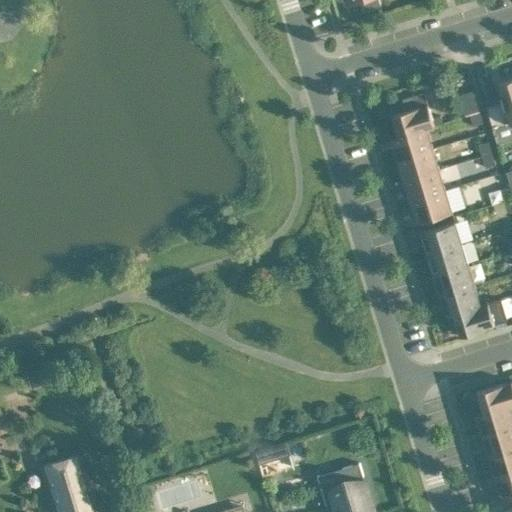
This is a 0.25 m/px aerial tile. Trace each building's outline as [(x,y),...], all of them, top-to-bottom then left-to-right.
[(347,0),(348,2),(354,0),(362,0),(366,9),(381,4),(379,0),(347,0)] [(503,100),(486,105),(493,127),(498,143),(511,138),(511,77),(498,82),(503,100)] [(473,90),(458,94),(464,115),(469,113),(479,110),(473,90)] [(427,128),(435,125),(425,91),(403,97),(407,109),(393,113),(399,134),(399,135),(427,126),(427,128)] [(479,110),(469,113),(473,125),(483,122),(480,110),(479,110)] [(391,136),(398,158),(433,147),(427,128),(427,126),(399,135),(399,134),(391,136)] [(493,151),(489,140),(478,143),(482,155),(493,151)] [(398,158),(404,179),(440,168),(433,147),(398,158)] [(496,163),(493,151),(482,155),(485,166),(496,163)] [(404,179),(410,199),(446,188),(440,168),(404,179)] [(500,188),(504,200),(511,197),(511,187),(511,185),(500,188)] [(410,199),(417,221),(452,210),(446,188),(410,199)] [(456,220),(420,231),(427,253),(462,242),(456,220)] [(462,242),(427,253),(433,273),(468,263),(462,242)] [(433,273),(439,294),(475,283),(468,263),(433,273)] [(446,316),(453,313),(453,312),(481,304),(480,303),(475,283),(439,294),(446,316)] [(460,334),(495,323),(507,319),(501,298),(488,302),(488,301),(480,303),(481,304),(453,312),(453,313),(460,334)] [(42,365),(25,371),(30,387),(47,381),(42,365)] [(511,379),(477,390),(483,411),(483,412),(511,404),(511,405),(511,404),(511,379)] [(475,413),(482,435),(511,425),(511,406),(511,405),(511,404),(483,412),(483,411),(475,413)] [(511,425),(482,435),(488,456),(511,448),(511,425)] [(263,447),(256,449),(260,463),(264,476),(295,467),(291,454),(287,440),(263,447)] [(511,448),(488,456),(494,476),(511,471),(511,448)] [(51,511),(97,511),(79,453),(38,466),(51,511)] [(343,505),(328,509),(328,511),(335,509),(335,510),(337,509),(337,511),(375,511),(360,462),(358,462),(342,467),(343,468),(332,471),(338,488),(336,488),(337,492),(339,492),(343,505)] [(511,471),(494,476),(501,498),(511,494),(511,471)]
